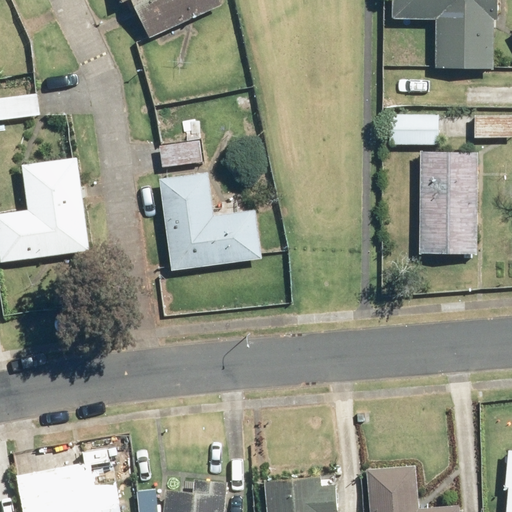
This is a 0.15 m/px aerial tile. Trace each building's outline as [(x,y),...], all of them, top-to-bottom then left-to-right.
[(137,0),(153,36),(223,5),(220,0),(137,0)] [(397,0),(397,10),(404,10),(403,21),(438,23),(437,63),(495,65),(496,0),(397,0)] [(64,90),(0,95),(2,118),(65,113),(64,90)] [(391,113),(390,143),(440,145),(442,115),(391,113)] [(511,114),(476,113),(475,139),(511,140),(511,114)] [(204,138),(160,143),(162,166),(207,161),(204,138)] [(425,252),(477,252),(477,155),(424,155),(425,252)] [(94,248),(79,159),(23,169),(30,209),(0,212),(0,231),(4,262),(91,250),(91,249),(94,248)] [(211,170),(159,179),(176,269),(209,262),(209,263),(266,253),(257,206),(219,213),(211,170)] [(421,468),(371,472),(374,511),(463,511),(462,502),(424,504),(421,468)] [(325,511),(323,484),(273,488),(275,511),(325,511)] [(175,490),(172,511),(223,511),(226,496),(175,490)]
